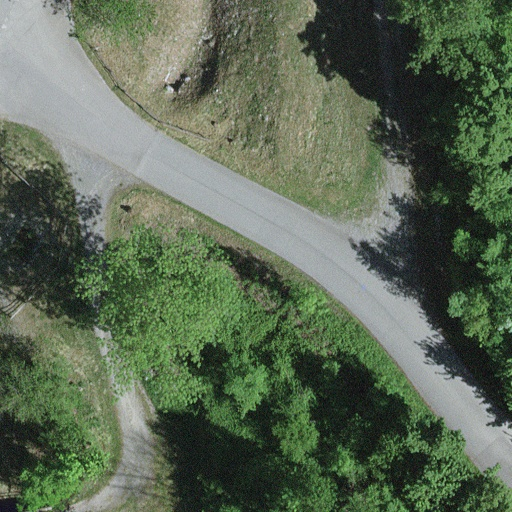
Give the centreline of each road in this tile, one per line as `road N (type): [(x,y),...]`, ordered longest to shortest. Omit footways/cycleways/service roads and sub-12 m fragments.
road 1 (unclassified): [(511,462),(478,428),(410,314),(358,265),(0,52)]
road 2 (track): [(108,118),(88,161),(135,408)]
road 3 (track): [(390,293),(378,0)]
road 4 (track): [(213,511),(445,366)]
